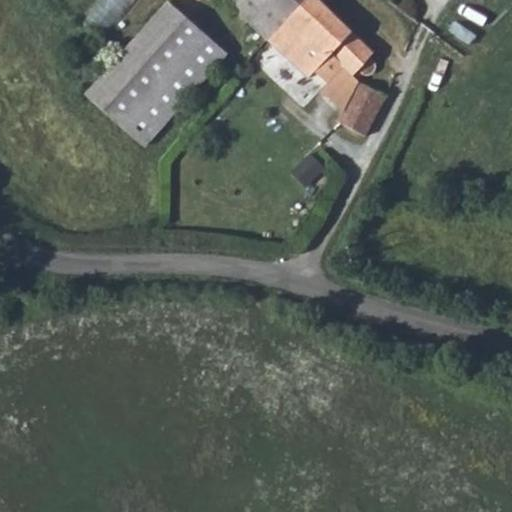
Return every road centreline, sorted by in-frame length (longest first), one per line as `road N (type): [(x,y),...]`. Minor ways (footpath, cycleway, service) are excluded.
road 1 (tertiary): [(511,339),(368,307),(296,281),(204,268),(50,266),(0,240)]
road 2 (track): [(296,281),(361,192),(402,105),(419,38)]
